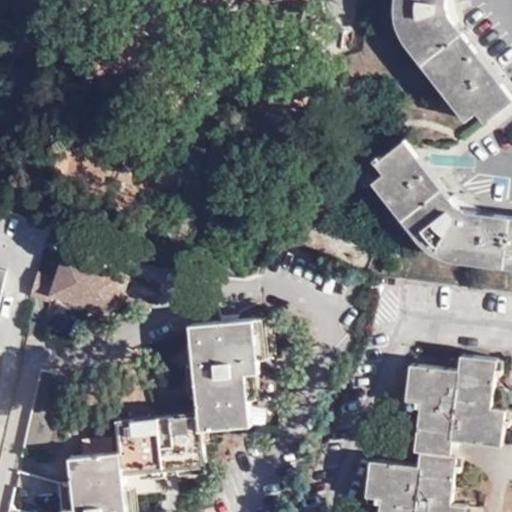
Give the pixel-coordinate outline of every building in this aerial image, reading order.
[(301,17),(307,0),(260,0),(299,19),(301,17)] [(393,0),(393,6),(395,22),(397,29),(402,37),(420,60),(464,117),(476,109),(485,120),(511,99),(511,95),(457,24),(459,22),(451,0),(393,0)] [(316,94),(326,48),(302,43),(293,41),(283,84),(295,87),(294,89),(304,92),(304,90),(316,94)] [(303,131),(261,121),(252,155),(295,166),(303,131)] [(511,213),(470,208),(470,203),(449,190),(446,192),(405,139),(381,158),(377,154),(353,172),(365,186),(373,181),(405,223),(422,243),(430,249),(438,253),(449,259),(462,261),(511,267),(511,213)] [(123,273),(59,255),(52,280),(46,300),(101,316),(110,315),(123,273)] [(127,274),(123,273),(110,315),(112,314),(116,311),(127,274)] [(28,302),(44,306),(46,300),(52,280),(35,276),(28,302)] [(253,317),(190,323),(199,411),(118,421),(121,452),(70,457),(76,510),(65,510),(64,511),(127,511),(124,472),(205,464),(200,428),(253,423),(249,371),(259,369),(253,317)] [(500,371),(501,355),(466,352),(464,366),(417,362),(412,394),(425,395),(425,402),(420,447),(425,447),(423,461),(380,456),(374,494),(382,495),(381,503),(379,511),(466,511),(467,503),(454,501),(461,451),(453,450),(455,436),(503,442),(506,442),(509,419),(510,406),(497,404),(500,371)] [(509,355),(501,355),(500,371),(509,372),(509,355)] [(67,379),(41,374),(23,450),(51,456),(67,379)] [(9,511),(17,511),(21,493),(14,492),(9,511)] [(382,495),(374,494),(373,503),(381,503),(382,495)] [(473,511),(475,504),(467,503),(466,511),(473,511)]
